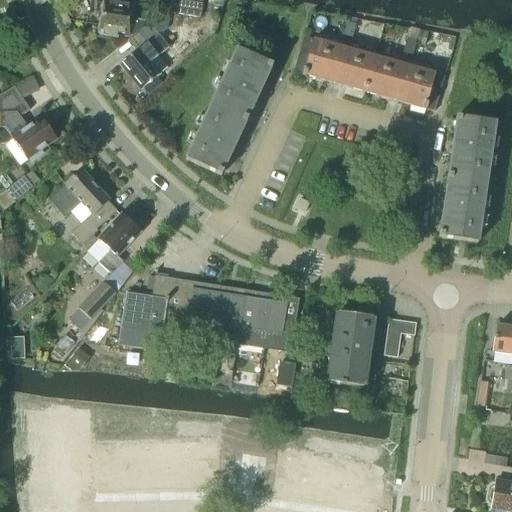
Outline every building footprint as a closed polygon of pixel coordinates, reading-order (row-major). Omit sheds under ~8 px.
[(173,0),(171,14),(199,19),(201,0),(173,0)] [(99,16),(96,35),(115,38),(116,34),(128,36),(129,38),(130,39),(144,28),(152,29),(154,12),(144,10),(142,23),(130,21),(132,8),(106,4),(103,17),(99,16)] [(136,53),(121,65),(133,78),(133,82),(136,86),(140,87),(141,89),(148,84),(149,84),(151,82),(151,81),(156,77),(159,75),(149,63),(156,57),(167,47),(161,40),(158,37),(165,31),(167,14),(154,12),(152,29),(144,28),(130,39),(127,41),(136,53)] [(346,23),(342,36),(352,39),(356,26),(346,23)] [(417,46),(424,48),(428,34),(420,32),(417,46)] [(302,37),(297,55),(306,57),(309,49),(312,40),(302,37)] [(304,66),(301,75),(301,76),(362,93),(373,57),(312,39),(312,40),(309,49),(306,57),(304,66)] [(406,40),(403,53),(412,55),(416,43),(406,40)] [(234,49),(209,105),(245,121),(271,66),(234,49)] [(297,55),(295,63),(304,66),(306,57),(297,55)] [(373,57),(362,93),(424,111),(425,110),(427,101),(430,93),(432,84),(434,75),(433,74),(373,57)] [(295,63),(292,72),(301,75),(304,66),(295,63)] [(434,75),(430,93),(438,95),(443,78),(434,75)] [(33,124),(26,128),(18,118),(28,111),(12,88),(0,95),(0,143),(9,143),(12,141),(27,160),(28,159),(31,162),(42,154),(39,151),(55,139),(43,123),(36,128),(33,124)] [(438,95),(430,93),(427,101),(436,104),(438,95)] [(427,101),(425,110),(433,113),(436,104),(427,101)] [(184,160),(220,177),(245,121),(209,105),(184,160)] [(493,123),(455,118),(446,178),(484,183),(493,123)] [(91,216),(85,221),(70,234),(82,247),(97,232),(96,231),(116,212),(106,202),(108,201),(80,171),(64,186),(65,187),(48,202),(64,219),(80,204),(91,216)] [(23,177),(0,194),(0,206),(2,209),(31,186),(30,185),(37,179),(31,172),(24,178),(23,177)] [(437,238),(475,244),(484,183),(446,178),(437,238)] [(110,276),(121,264),(116,259),(139,234),(131,226),(132,223),(126,217),(123,218),(120,216),(96,241),(109,253),(97,265),(110,276)] [(126,287),(117,341),(159,347),(161,334),(162,326),(177,328),(178,319),(187,321),(212,325),(211,334),(238,338),(237,345),(264,349),(289,353),(297,300),(271,296),(245,292),(156,278),(156,276),(157,270),(156,270),(151,299),(126,295),(127,287),(126,287)] [(80,332),(115,295),(103,285),(69,321),(80,332)] [(361,389),(366,355),(371,319),(336,314),(326,384),(361,389)] [(387,321),(385,334),(394,335),(396,322),(387,321)] [(394,335),(399,336),(403,336),(405,324),(396,322),(394,335)] [(405,324),(403,336),(413,337),(414,325),(405,324)] [(492,354),(511,356),(511,328),(496,326),(492,354)] [(385,334),(384,341),(398,343),(399,336),(394,335),(385,334)] [(384,341),(383,349),(397,351),(398,343),(384,341)] [(383,349),(382,357),(396,359),(397,351),(383,349)] [(77,351),(64,368),(69,372),(77,372),(87,359),(77,351)] [(22,352),(11,352),(11,360),(22,360),(22,352)] [(173,361),(171,374),(178,375),(180,362),(173,361)] [(193,361),(191,377),(202,379),(204,363),(193,361)] [(207,362),(205,375),(214,376),(216,364),(207,362)] [(292,365),(279,363),(275,385),(275,386),(290,388),(293,365),(292,365)] [(503,389),(503,393),(511,394),(511,390),(511,382),(504,381),(503,389)] [(480,383),(477,407),(485,409),(488,385),(480,383)] [(218,441),(197,442),(197,478),(219,478),(218,441)] [(176,442),(156,443),(157,479),(177,479),(176,442)] [(197,442),(176,442),(177,479),(197,478),(197,442)] [(115,443),(94,444),(94,480),(116,480),(115,443)] [(135,443),(115,443),(116,480),(136,480),(135,443)] [(156,443),(135,443),(136,480),(157,479),(156,443)] [(278,449),(272,486),(294,489),(299,453),(278,449)] [(299,453),(294,489),(314,492),(319,456),(299,453)] [(319,456),(314,492),(334,495),(339,459),(319,456)] [(339,459),(334,495),(354,498),(360,462),(339,459)] [(360,462),(354,498),(375,501),(381,465),(360,462)] [(487,489),(485,502),(488,505),(491,506),(491,510),(503,511),(506,511),(507,511),(511,511),(511,484),(496,482),(495,486),(492,485),(487,489)] [(197,484),(187,484),(187,493),(198,493),(197,484)] [(208,484),(197,484),(198,493),(208,493),(208,484)] [(157,485),(146,485),(146,494),(157,494),(157,485)] [(167,485),(157,485),(157,494),(167,494),(167,485)] [(116,486),(105,486),(106,495),(116,495),(116,486)] [(126,486),(116,486),(116,495),(126,495),(126,486)] [(282,493),(281,502),(291,504),(293,495),(282,493)] [(293,495),(291,504),(302,505),(303,496),(293,495)] [(323,499),(321,508),(332,510),(333,501),(323,499)] [(333,501),(332,510),(342,511),(343,503),(333,501)]
